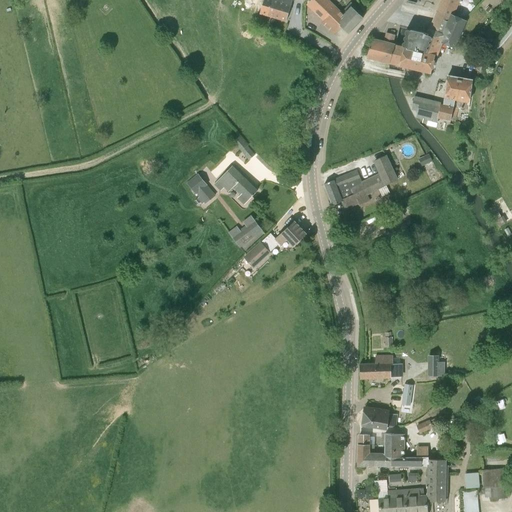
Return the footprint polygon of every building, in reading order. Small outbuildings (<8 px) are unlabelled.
[(291,5),(292,0),(272,0),(270,6),(269,6),(269,8),(270,9),(268,15),(286,21),(287,20),(286,20),(290,6),(291,6),(291,5)] [(311,0),(307,5),(310,7),(314,11),(321,18),(324,21),(322,23),(333,34),(340,26),(348,34),(363,18),(362,17),(356,11),(355,10),(357,7),(351,2),(341,13),(327,0),(311,0)] [(459,0),(442,0),(437,12),(451,18),(452,15),(453,16),(459,0)] [(395,46),(389,64),(399,67),(400,67),(430,73),(431,73),(435,56),(436,56),(436,55),(441,42),(454,47),(465,21),(453,16),(452,15),(451,18),(437,12),(428,34),(411,30),(411,31),(408,30),(404,47),(407,48),(407,49),(404,48),(395,46)] [(384,43),(392,45),(395,35),(387,33),(384,43)] [(372,39),(367,57),(376,60),(389,64),(395,46),(395,45),(392,45),(384,43),(372,39)] [(414,96),(411,109),(418,111),(416,118),(417,118),(423,120),(422,123),(427,124),(428,121),(436,123),(437,123),(438,119),(450,121),(451,121),(454,106),(455,100),(459,78),(458,77),(448,76),(444,98),(444,103),(421,98),(414,96)] [(454,106),(451,121),(455,122),(458,107),(468,109),(472,80),(459,78),(455,100),(454,106)] [(248,145),(239,136),(232,143),(240,151),(248,161),(255,155),(246,146),(248,145)] [(425,156),(418,159),(421,166),(426,164),(432,162),(429,154),(425,156)] [(378,159),(373,161),(379,173),(384,186),(386,185),(396,180),(397,179),(391,165),(386,155),(378,159)] [(218,181),(214,185),(220,191),(224,187),(228,192),(233,187),(243,177),(232,166),(225,173),(218,181)] [(356,171),(338,179),(340,184),(344,183),(347,190),(352,188),(354,192),(356,191),(357,193),(359,192),(362,197),(367,195),(379,189),(384,186),(379,173),(361,182),(356,171)] [(198,174),(186,183),(188,186),(195,194),(196,195),(197,194),(199,197),(197,198),(202,204),(204,202),(205,204),(216,196),(207,185),(198,174)] [(243,177),(233,187),(241,195),(237,198),(244,205),(247,201),(250,198),(257,191),(243,177)] [(334,180),(324,184),(324,185),(332,205),(342,202),(343,201),(347,209),(359,204),(357,200),(362,197),(359,192),(357,193),(356,191),(354,192),(352,188),(347,190),(344,183),(340,184),(338,179),(334,180)] [(357,200),(359,204),(360,205),(370,201),(367,195),(362,197),(357,200)] [(237,227),(229,233),(240,248),(263,231),(251,216),(243,222),(246,226),(240,231),(237,227)] [(294,246),(307,234),(294,221),(275,239),(270,233),(245,258),(254,267),(270,252),(277,245),(279,247),(287,239),(294,246)] [(360,377),(402,375),(402,365),(392,365),(392,355),(376,356),(376,363),(360,364),(360,377)] [(438,376),(438,356),(428,356),(428,376),(438,376)] [(389,411),(374,409),(365,407),(362,424),(387,427),(387,426),(396,427),(397,415),(388,414),(389,411)] [(442,421),(441,418),(440,416),(417,426),(420,433),(432,427),(432,426),(442,421)] [(451,420),(455,430),(464,427),(460,417),(451,420)] [(385,455),(392,455),(396,455),(396,456),(404,456),(405,434),(395,433),(385,433),(385,455)] [(392,455),(385,455),(373,455),(373,445),(368,444),(368,435),(360,434),(358,466),(392,466),(392,455)] [(396,456),(396,455),(392,455),(392,466),(428,467),(429,459),(428,459),(428,457),(404,456),(396,456)] [(429,459),(428,467),(428,495),(427,495),(427,501),(430,501),(445,501),(446,466),(446,460),(429,459)] [(489,500),(508,498),(507,485),(504,486),(503,468),(481,470),(482,488),(488,488),(489,500)] [(427,501),(427,495),(423,495),(423,488),(397,490),(387,491),(388,498),(378,499),(379,511),(427,511),(427,501)] [(467,511),(480,511),(480,492),(467,492),(467,511)]
